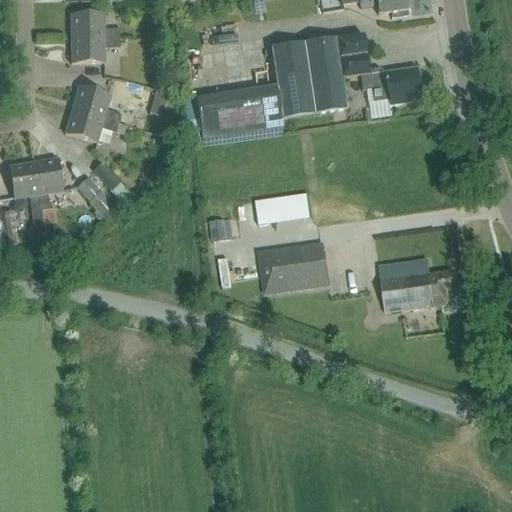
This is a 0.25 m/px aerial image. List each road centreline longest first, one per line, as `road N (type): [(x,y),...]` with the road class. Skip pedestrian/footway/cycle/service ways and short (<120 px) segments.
road 1 (unclassified): [(511,404),(455,410),(208,322),(49,290),(0,290)]
road 2 (tertiary): [(511,213),(482,135),(453,0)]
road 3 (residential): [(0,131),(28,120),(32,101),(25,6),(3,0)]
